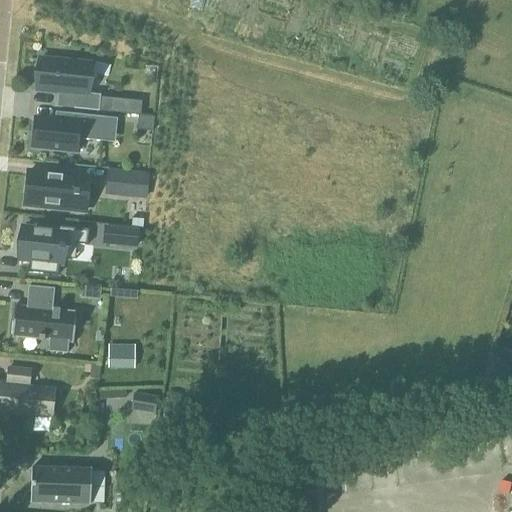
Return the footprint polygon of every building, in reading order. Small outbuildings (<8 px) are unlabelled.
[(36,92),(58,94),(74,96),(73,110),(98,112),(100,96),(86,95),(89,65),(40,60),(39,60),(36,92)] [(101,143),(104,119),(63,114),(62,121),(54,120),(34,118),(31,150),(76,155),(77,140),(101,143)] [(153,118),(138,117),(137,131),(152,132),(153,118)] [(108,172),(105,195),(140,199),(143,175),(108,172)] [(77,211),(80,179),(28,174),(25,205),(77,211)] [(22,229),(19,261),(61,265),(64,244),(87,247),(89,231),(33,225),(32,230),(22,229)] [(135,248),(137,232),(105,229),(103,245),(135,248)] [(52,293),(53,293),(54,290),(28,287),(27,292),(29,292),(28,303),(51,305),(52,293)] [(100,289),(82,287),(81,298),(99,300),(100,289)] [(50,311),(51,305),(28,303),(27,310),(15,309),(16,306),(14,306),(11,339),(12,339),(13,336),(38,339),(38,342),(43,342),(43,340),(48,341),(47,353),(67,354),(67,351),(66,351),(67,342),(68,342),(71,342),(71,345),(72,345),(76,312),(74,312),(74,315),(58,313),(59,311),(52,310),(52,311),(50,311)] [(133,366),(134,347),(110,346),(110,365),(133,366)] [(491,348),(488,361),(508,366),(511,353),(491,348)] [(0,412),(51,418),(54,391),(28,388),(30,372),(9,369),(7,386),(0,385),(0,412)] [(157,399),(133,395),(130,411),(154,415),(157,399)] [(165,401),(162,421),(175,423),(178,403),(165,401)] [(30,504),(89,506),(90,471),(31,469),(30,504)] [(282,511),(318,511),(319,505),(285,498),(282,511)]
